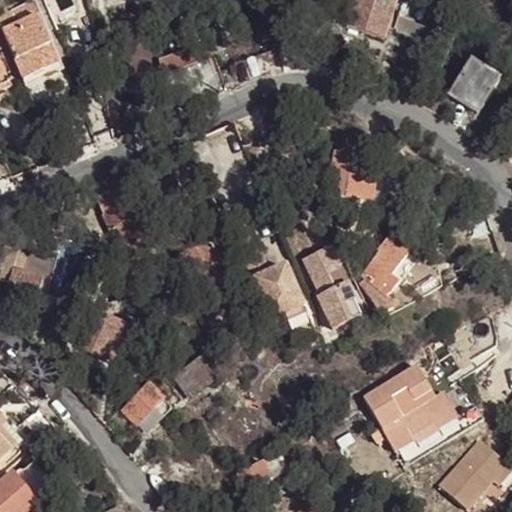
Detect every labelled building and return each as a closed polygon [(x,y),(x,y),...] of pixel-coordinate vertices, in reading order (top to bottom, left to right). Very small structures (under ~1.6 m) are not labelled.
[(383,41),(397,0),(355,0),(346,27),(383,41)] [(434,0),(434,3),(448,8),(450,0),(434,0)] [(33,1),(10,12),(17,27),(37,17),(39,16),(33,1)] [(53,43),(41,15),(39,16),(37,17),(59,66),(24,81),(27,87),(64,71),(60,63),(52,44),(53,43)] [(59,66),(37,17),(17,27),(2,34),(24,81),(59,66)] [(454,43),(397,19),(393,33),(447,56),(454,43)] [(225,87),(210,55),(176,70),(173,64),(161,70),(162,74),(168,91),(167,91),(175,114),(202,103),(219,96),(225,94),(225,87)] [(501,83),(470,63),(447,98),(477,115),(501,83)] [(0,90),(10,85),(6,76),(0,78),(0,90)] [(511,111),(501,123),(511,130),(511,128),(511,111)] [(377,169),(355,166),(356,158),(356,157),(335,154),(329,189),(341,191),(339,199),(372,204),(377,169)] [(386,206),(390,178),(383,178),(385,170),(377,169),(372,204),(386,206)] [(443,188),(452,178),(444,170),(434,179),(443,188)] [(146,240),(125,189),(97,201),(118,252),(146,240)] [(391,276),(408,255),(388,237),(377,252),(378,253),(361,275),(364,279),(357,284),(370,296),(381,317),(394,309),(389,300),(387,299),(400,283),(391,276)] [(146,240),(118,252),(123,263),(151,250),(146,240)] [(232,287),(210,242),(181,257),(193,281),(190,282),(200,303),(232,287)] [(333,331),(362,318),(347,286),(335,292),(327,274),(332,272),(325,258),(307,266),(319,293),(316,294),(333,331)] [(264,266),(262,259),(249,264),(252,271),(264,266)] [(0,295),(3,297),(10,269),(0,266),(0,295)] [(286,270),(269,277),(264,266),(252,271),(274,323),(304,310),(297,291),(295,292),(286,270)] [(41,278),(10,269),(3,297),(34,306),(41,278)] [(129,326),(100,311),(82,347),(101,357),(110,339),(120,344),(129,326)] [(324,354),(337,346),(329,333),(320,338),(324,354)] [(120,344),(110,339),(101,357),(110,361),(120,344)] [(207,374),(198,362),(171,380),(180,392),(207,374)] [(435,400),(416,368),(363,399),(395,455),(415,443),(412,439),(434,426),(438,432),(458,420),(443,395),(435,400)] [(214,386),(207,374),(180,392),(187,404),(214,386)] [(169,414),(145,389),(123,411),(147,437),(169,414)] [(49,421),(40,410),(38,411),(20,425),(30,436),(49,421)] [(0,463),(24,442),(0,416),(0,463)] [(70,444),(60,433),(42,450),(51,460),(70,444)] [(508,467),(480,443),(439,488),(467,511),(492,484),(508,467)] [(292,473),(283,454),(265,463),(274,481),(292,473)] [(274,481),(265,463),(236,477),(244,495),(274,481)] [(48,511),(50,510),(47,506),(52,503),(51,502),(59,496),(34,464),(25,472),(20,471),(14,475),(0,485),(0,511),(48,511)] [(511,472),(511,471),(508,467),(492,484),(497,489),(511,472)]
